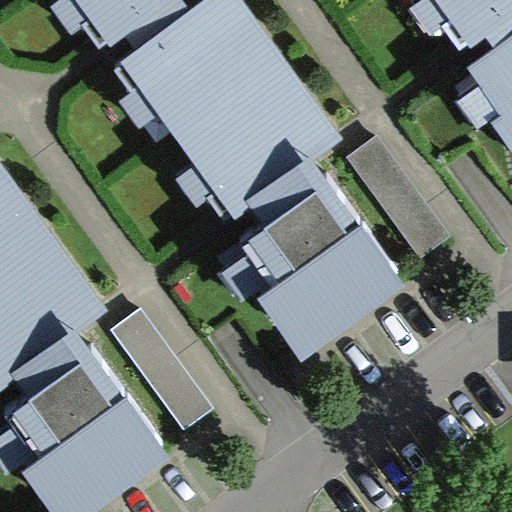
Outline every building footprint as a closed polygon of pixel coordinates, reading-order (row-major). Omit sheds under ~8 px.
[(85,6),(97,23),(121,6),(134,25),(169,0),(62,0),(73,15),(85,6)] [(126,41),(116,48),(131,68),(118,77),(141,109),(159,96),(191,140),(171,155),(197,190),(210,179),(226,200),(248,182),(244,176),(312,125),(320,135),(342,117),(260,0),(169,0),(134,25),(121,35),(126,41)] [(425,0),(434,12),(446,5),(457,25),(493,0),(425,0)] [(495,99),(511,122),(511,15),(475,43),(487,59),(458,81),(480,110),(495,99)] [(244,284),(261,271),(301,324),(404,248),(320,135),(312,125),(244,176),(248,182),(262,200),(239,217),(248,229),(220,250),(244,284)] [(448,228),(380,129),(351,148),(418,248),(448,228)] [(0,375),(114,292),(0,137),(0,375)] [(214,395),(139,296),(112,317),(187,415),(214,395)] [(68,499),(173,420),(95,318),(0,390),(0,391),(10,404),(0,411),(0,443),(11,458),(27,446),(68,499)]
